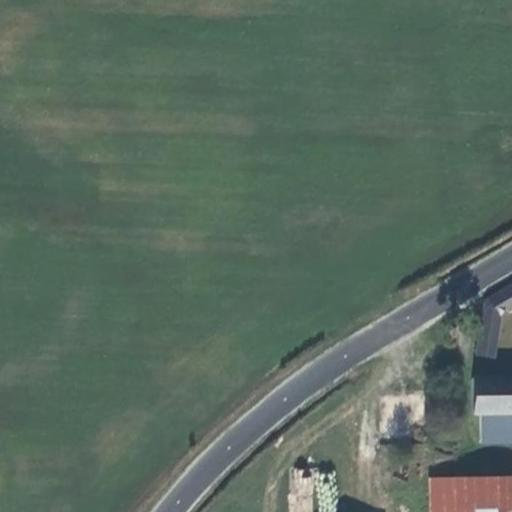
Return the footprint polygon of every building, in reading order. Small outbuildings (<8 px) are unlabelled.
[(511,277),(509,272),(494,281),(496,285),(485,291),(482,305),(478,342),(493,343),(497,305),(506,296),(509,300),(511,298),(511,277)] [(511,366),(476,364),(472,396),(480,396),(511,396),(511,366)] [(511,396),(480,396),(480,417),(511,417),(511,396)] [(511,511),(511,455),(443,458),(444,511),(511,511)] [(311,499),(314,472),(293,471),(291,497),(311,499)]
